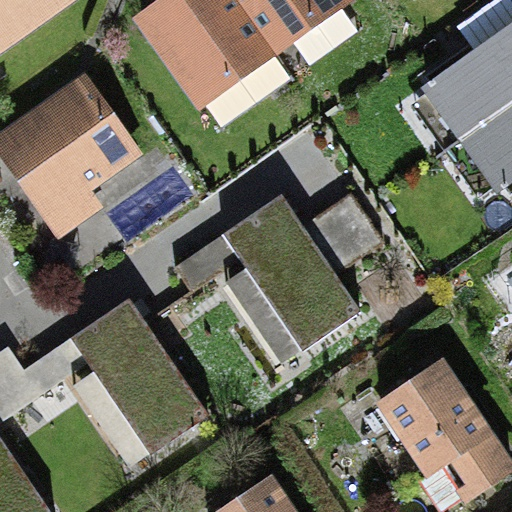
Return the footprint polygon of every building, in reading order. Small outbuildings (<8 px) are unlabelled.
[(0,0),(0,44),(62,0),(0,0)] [(201,98),(273,49),(239,0),(167,0),(144,16),(201,98)] [(343,0),(239,0),(273,49),(343,0)] [(449,142),(511,95),(511,18),(412,92),(449,142)] [(131,154),(84,85),(2,140),(48,210),(131,154)] [(511,95),(449,142),(486,193),(511,173),(511,95)] [(281,195),(176,267),(192,291),(239,259),(303,352),(361,313),(336,276),(384,243),(350,193),(302,226),(281,195)] [(0,349),(0,424),(87,366),(148,455),(207,415),(128,298),(22,370),(5,345),(0,349)] [(441,511),(509,466),(439,363),(382,402),(429,471),(417,479),(439,511),(441,511)] [(0,511),(50,511),(0,438),(0,511)] [(288,511),(268,480),(218,511),(288,511)]
